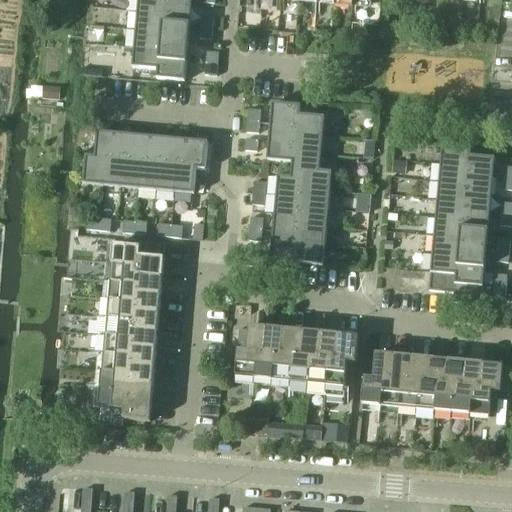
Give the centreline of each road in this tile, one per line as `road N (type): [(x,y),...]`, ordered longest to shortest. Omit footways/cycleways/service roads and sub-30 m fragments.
road 1 (residential): [(511,336),(375,324),(357,306),(227,298),(212,281)]
road 2 (secondary): [(184,469),(429,487)]
road 3 (residential): [(184,469),(194,307),(212,281)]
road 4 (secondary): [(29,511),(41,471),(73,461),(184,469)]
road 5 (residential): [(212,281),(226,260),(232,197),(223,178),(227,122)]
road 6 (residential): [(97,112),(227,122)]
road 7 (residential): [(227,122),(237,66),(229,47),(233,0)]
